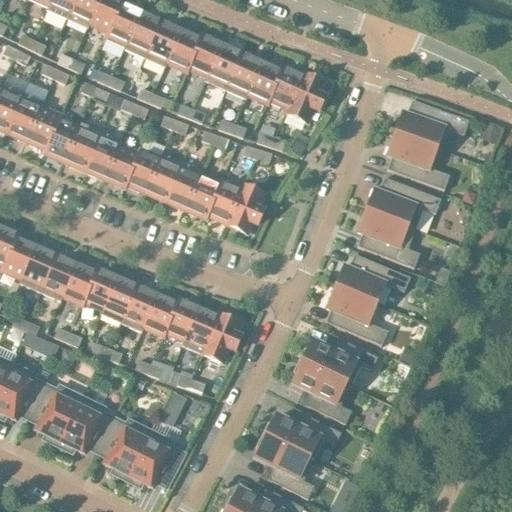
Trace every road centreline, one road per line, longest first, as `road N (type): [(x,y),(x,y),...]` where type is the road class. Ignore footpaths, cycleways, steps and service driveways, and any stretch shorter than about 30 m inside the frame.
road 1 (residential): [(291,305),(371,88),(381,35),(293,0)]
road 2 (residential): [(0,193),(125,250),(291,305)]
road 3 (residential): [(185,511),(291,305)]
